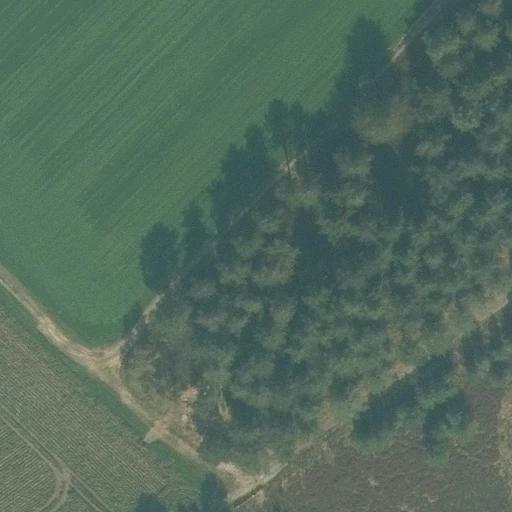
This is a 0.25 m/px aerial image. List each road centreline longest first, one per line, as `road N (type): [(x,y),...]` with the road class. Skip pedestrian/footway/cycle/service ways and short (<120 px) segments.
road 1 (track): [(386,374),(236,489)]
road 2 (track): [(386,374),(511,284)]
